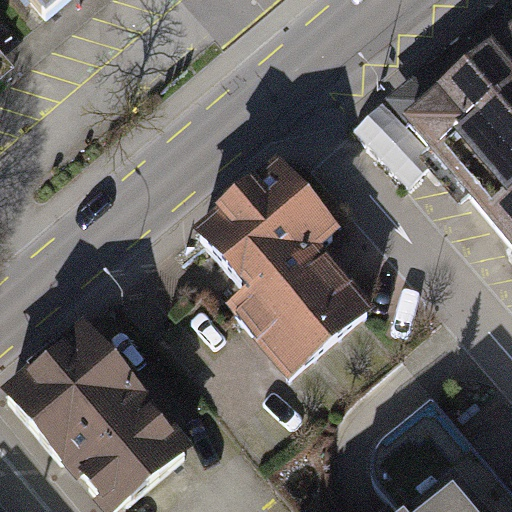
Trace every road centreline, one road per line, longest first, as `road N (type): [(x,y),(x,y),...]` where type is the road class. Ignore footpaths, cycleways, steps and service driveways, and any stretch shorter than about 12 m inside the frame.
road 1 (secondary): [(0,324),(275,91)]
road 2 (residential): [(275,91),(511,359)]
road 3 (secondary): [(275,91),(388,0)]
